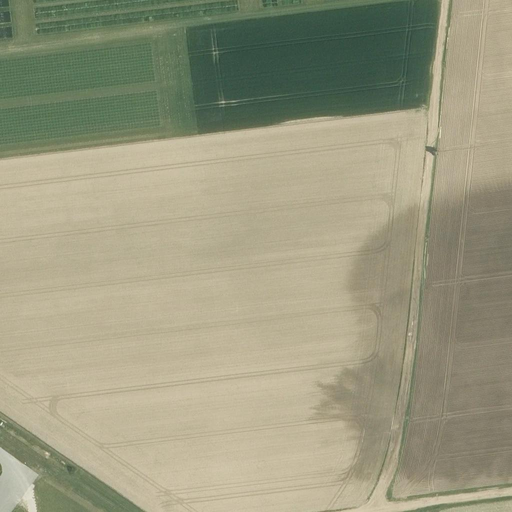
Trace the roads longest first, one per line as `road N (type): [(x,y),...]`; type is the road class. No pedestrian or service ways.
road 1 (track): [(373,509),(403,395),(446,0)]
road 2 (track): [(511,491),(373,509)]
